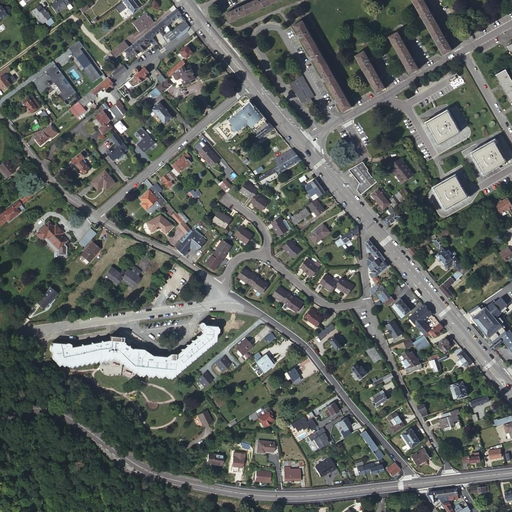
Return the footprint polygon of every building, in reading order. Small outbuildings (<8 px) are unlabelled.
[(52,7),(56,14),(66,6),(66,5),(69,3),(66,0),(55,0),(53,2),(54,3),(50,6),(52,7)] [(133,0),(123,0),(122,2),(131,14),(139,8),(133,1),(133,0)] [(254,0),(249,3),(238,8),(237,6),(235,7),(234,8),(235,9),(226,13),(230,22),(231,22),(240,18),(279,0),(254,0)] [(412,0),(421,15),(426,25),(443,55),(452,50),(445,38),(447,37),(446,36),(445,34),(444,35),(433,16),(434,15),(433,13),(433,12),(431,13),(423,0),(412,0)] [(82,6),(79,8),(80,9),(82,13),(89,8),(86,3),(82,6)] [(3,9),(0,5),(0,18),(7,14),(6,13),(8,11),(9,11),(9,10),(9,9),(9,8),(9,7),(7,6),(6,6),(5,7),(4,7),(3,9)] [(40,10),(37,6),(30,12),(37,22),(35,23),(37,27),(41,24),(45,29),(52,23),(48,18),(49,18),(47,14),(46,14),(45,13),(41,9),(40,10)] [(177,9),(176,9),(172,13),(162,20),(167,26),(181,15),(181,14),(177,9)] [(147,27),(153,22),(150,18),(151,17),(146,12),(132,23),(136,29),(139,33),(147,27)] [(153,37),(167,26),(162,20),(155,27),(146,33),(145,34),(150,40),(153,37)] [(185,20),(176,28),(180,33),(176,36),(177,37),(178,38),(179,38),(180,38),(187,31),(186,30),(190,27),(190,26),(185,20)] [(310,34),(302,20),(294,25),(301,38),(299,39),(300,40),(301,42),(303,41),(313,60),(312,61),(313,62),(313,63),(315,63),(324,79),(322,79),(323,81),(324,82),(325,81),(331,91),(336,99),(334,100),(335,102),(336,103),(337,102),(343,112),(352,107),(344,94),(339,84),(326,62),(315,42),(310,34)] [(171,31),(166,35),(171,41),(176,37),(176,36),(171,31)] [(401,39),(397,31),(388,36),(390,39),(400,57),(404,65),(409,74),(418,69),(413,61),(415,60),(414,58),(413,57),(412,58),(403,42),(405,42),(404,40),(403,38),(401,39)] [(146,47),(152,42),(150,40),(145,34),(138,40),(130,47),(125,50),(132,58),(142,50),(146,47)] [(124,42),(112,52),(114,55),(116,57),(129,47),(124,42)] [(190,49),(187,45),(180,51),(186,58),(193,53),(193,52),(193,51),(192,49),(190,49)] [(93,81),(101,75),(82,49),(75,54),(85,67),(84,68),(93,81)] [(368,58),(364,50),(355,55),(364,72),(376,93),(385,87),(380,79),(382,78),(381,77),(380,76),(379,77),(370,61),(371,60),(371,58),(370,57),(368,58)] [(184,64),(186,63),(184,60),(183,61),(182,60),(172,68),(175,72),(176,71),(178,70),(184,64)] [(127,69),(123,64),(121,65),(112,73),(108,76),(112,81),(127,69)] [(187,69),(184,64),(178,70),(176,71),(177,74),(179,75),(181,74),(180,72),(187,69)] [(0,83),(4,89),(16,80),(13,75),(9,78),(10,79),(8,80),(4,74),(6,73),(8,71),(9,72),(11,71),(9,66),(0,72),(0,83)] [(149,72),(145,67),(144,68),(134,77),(129,81),(132,85),(134,86),(136,86),(137,85),(138,85),(145,78),(144,76),(146,75),(149,72)] [(175,72),(172,68),(166,73),(169,77),(170,76),(175,72)] [(187,69),(180,72),(181,74),(184,80),(182,81),(184,85),(186,85),(187,85),(189,85),(189,83),(192,82),(192,80),(195,78),(193,74),(194,73),(194,72),(194,71),(194,69),(192,69),(191,68),(187,70),(187,69)] [(511,78),(506,68),(496,73),(510,98),(511,100),(511,78)] [(61,92),(66,100),(77,91),(62,71),(51,79),(54,83),(55,82),(62,91),(61,92)] [(311,98),(314,96),(312,94),(300,72),(288,79),(302,103),(303,103),(305,101),(311,98)] [(161,73),(156,77),(161,83),(163,82),(166,79),(161,73)] [(70,108),(77,118),(86,111),(83,107),(96,96),(95,94),(105,87),(106,89),(110,85),(111,87),(113,85),(112,84),(113,83),(112,81),(108,76),(101,82),(83,97),(78,101),(72,106),(70,108)] [(161,83),(156,87),(161,93),(172,84),(167,78),(166,79),(163,82),(161,83)] [(122,86),(118,89),(123,95),(127,91),(126,90),(122,86)] [(157,97),(161,93),(156,87),(152,90),(149,93),(153,98),(156,96),(157,97)] [(40,106),(32,95),(24,101),(27,105),(28,104),(30,107),(29,108),(32,112),(40,106)] [(228,119),(227,118),(215,128),(226,141),(246,124),(247,123),(252,128),(253,127),(256,131),(254,133),(254,134),(258,131),(265,126),(269,122),(268,123),(265,120),(266,119),(263,115),(262,116),(258,111),(259,110),(254,104),(253,105),(248,100),(236,111),(237,112),(228,119)] [(174,116),(160,101),(151,109),(165,124),(174,116)] [(117,102),(110,108),(118,118),(123,114),(125,112),(117,102)] [(110,108),(108,110),(106,108),(96,116),(103,125),(108,121),(113,118),(115,120),(118,118),(110,108)] [(461,131),(448,109),(427,122),(429,125),(439,143),(447,139),(461,131)] [(52,120),(45,110),(42,112),(49,123),(52,120)] [(88,113),(86,111),(77,118),(79,120),(88,113)] [(116,121),(118,123),(124,130),(127,128),(120,120),(119,121),(118,119),(116,121)] [(113,127),(110,124),(108,121),(103,125),(100,128),(104,134),(113,127)] [(274,127),(269,122),(265,126),(268,130),(269,131),(274,127)] [(122,132),(124,130),(118,123),(116,125),(122,132)] [(246,124),(254,133),(256,131),(253,127),(252,128),(247,123),(246,124)] [(155,141),(142,126),(137,131),(144,138),(138,144),(144,150),(149,145),(150,146),(155,141)] [(257,139),(268,130),(265,126),(258,131),(254,134),(252,135),(254,138),(256,140),(257,139)] [(42,130),(42,129),(36,132),(38,135),(36,137),(38,139),(37,140),(40,145),(49,138),(50,139),(52,137),(53,136),(51,134),(52,133),(48,127),(44,130),(44,129),(42,130)] [(130,149),(117,133),(112,137),(118,145),(113,149),(112,148),(108,152),(115,161),(120,158),(121,159),(127,154),(126,152),(130,149)] [(503,153),(495,139),(473,152),(485,173),(495,167),(507,161),(503,153)] [(219,160),(206,145),(198,151),(211,166),(219,160)] [(296,153),(292,149),(271,161),(275,167),(277,166),(286,161),(297,154),(296,153)] [(88,154),(85,150),(73,160),(73,161),(73,162),(75,164),(77,164),(81,169),(81,170),(81,171),(81,172),(82,172),(83,173),(84,173),(85,174),(91,169),(85,161),(83,163),(81,160),(88,154)] [(190,157),(187,153),(173,165),(175,167),(171,171),(172,172),(177,177),(181,174),(180,172),(191,163),(188,159),(190,157)] [(299,157),(297,155),(297,154),(286,161),(277,166),(275,167),(275,168),(278,174),(284,171),(284,170),(301,159),(299,157)] [(11,163),(10,161),(8,158),(5,160),(0,163),(0,169),(6,176),(15,169),(11,163)] [(401,159),(393,165),(398,172),(396,173),(397,174),(402,182),(403,182),(413,174),(401,159)] [(367,189),(377,181),(373,176),(372,177),(368,169),(369,168),(363,162),(349,170),(360,183),(359,187),(357,190),(361,194),(367,189)] [(278,174),(275,168),(273,170),(262,176),(259,178),(264,184),(279,175),(278,174)] [(115,182),(105,170),(91,181),(96,186),(101,182),(104,185),(107,189),(115,182)] [(172,181),(177,177),(172,172),(171,171),(167,174),(162,177),(164,180),(163,181),(163,182),(163,184),(168,190),(174,184),(172,181)] [(469,196),(457,174),(435,187),(447,209),(469,196)] [(316,186),(319,184),(315,178),(310,182),(312,184),(314,187),(316,186)] [(228,191),(232,187),(225,179),(219,184),(221,187),(226,193),(228,191)] [(257,192),(259,189),(256,187),(255,187),(251,184),(248,181),(241,189),(249,195),(250,194),(253,197),(254,195),(256,193),(257,192)] [(157,190),(159,192),(162,189),(156,182),(153,185),(157,190)] [(305,183),(303,184),(305,187),(308,191),(314,187),(312,184),(308,187),(306,185),(305,183)] [(314,187),(308,191),(311,195),(312,196),(316,193),(319,197),(326,192),(319,184),(316,186),(314,187)] [(167,201),(159,192),(157,190),(153,185),(149,188),(150,189),(141,197),(144,201),(141,203),(146,208),(156,200),(161,205),(167,201)] [(404,187),(391,198),(395,203),(399,208),(412,198),(404,187)] [(390,203),(378,189),(372,194),(383,208),(390,203)] [(193,196),(198,201),(201,199),(198,196),(195,192),(192,195),(193,196)] [(265,205),(269,201),(264,197),(264,198),(260,195),(260,194),(257,192),(256,193),(265,205)] [(265,205),(256,193),(254,195),(253,197),(251,199),(254,202),(263,209),(265,205)] [(26,200),(27,199),(24,196),(18,201),(20,204),(26,200)] [(511,206),(507,198),(495,205),(500,214),(504,211),(508,209),(511,206)] [(316,199),(308,205),(309,206),(316,216),(317,216),(325,210),(316,199)] [(13,205),(18,211),(23,207),(20,204),(18,201),(13,205)] [(388,209),(391,214),(393,213),(396,210),(396,211),(399,208),(395,203),(389,208),(388,209)] [(5,216),(7,219),(8,220),(19,212),(18,211),(13,205),(2,213),(5,216)] [(309,206),(305,208),(309,213),(313,218),(316,216),(309,206)] [(309,213),(305,208),(294,215),(299,221),(309,213)] [(383,220),(388,226),(397,218),(400,216),(396,211),(396,210),(393,213),(391,214),(388,216),(383,220)] [(180,222),(183,219),(182,218),(176,211),(173,214),(180,222)] [(190,219),(182,211),(179,213),(187,222),(190,219)] [(223,214),(218,211),(212,219),(221,226),(222,225),(225,227),(230,219),(227,217),(226,218),(222,215),(223,214)] [(161,215),(146,222),(152,232),(157,229),(157,228),(160,226),(162,229),(161,230),(166,234),(173,225),(161,215)] [(283,221),(281,217),(273,222),(275,225),(275,226),(280,235),(289,229),(285,225),(282,222),(283,221)] [(188,232),(191,229),(188,225),(183,220),(178,226),(186,234),(188,232)] [(53,227),(48,222),(36,233),(41,239),(45,236),(57,249),(66,240),(60,234),(62,232),(55,225),(53,227)] [(330,231),(323,224),(309,235),(315,243),(330,231)] [(244,228),(241,226),(235,234),(238,236),(238,237),(246,243),(252,234),(248,231),(247,232),(244,229),(244,228)] [(358,230),(358,226),(346,234),(342,236),(341,237),(342,238),(343,240),(346,244),(351,241),(348,238),(359,231),(358,230)] [(437,235),(438,236),(441,239),(451,230),(448,227),(437,235)] [(83,247),(95,233),(90,229),(78,242),(83,247)] [(176,248),(178,249),(190,235),(196,240),(193,244),(192,243),(190,246),(191,247),(193,246),(198,250),(206,240),(193,230),(191,229),(188,232),(186,234),(175,246),(176,246),(177,247),(176,248)] [(187,249),(190,246),(192,243),(193,244),(196,240),(190,235),(178,249),(183,254),(184,253),(186,254),(189,250),(187,249)] [(438,236),(437,237),(433,240),(440,248),(442,246),(444,243),(441,239),(438,236)] [(345,245),(346,244),(343,240),(342,238),(341,237),(338,240),(342,246),(345,244),(345,245)] [(371,241),(369,238),(366,241),(367,252),(369,252),(371,252),(371,251),(376,247),(371,241)] [(216,249),(214,252),(222,258),(225,254),(224,253),(227,250),(231,246),(222,239),(215,249),(216,249)] [(295,243),(291,239),(283,246),(291,254),(293,256),(300,250),(298,247),(298,248),(295,244),(295,243)] [(80,255),(88,262),(99,249),(91,242),(80,255)] [(407,248),(412,255),(417,252),(417,251),(416,250),(417,249),(419,248),(417,243),(409,247),(407,248)] [(444,264),(445,264),(449,260),(455,255),(456,254),(456,253),(455,251),(453,251),(452,252),(447,246),(445,246),(444,248),(441,250),(436,255),(440,260),(444,264)] [(377,247),(376,247),(371,251),(372,251),(372,252),(373,253),(369,256),(367,258),(367,265),(368,265),(372,262),(373,261),(382,254),(377,247)] [(505,249),(499,253),(504,261),(511,256),(511,251),(509,248),(505,250),(505,249)] [(214,252),(213,255),(211,254),(205,263),(214,270),(218,265),(217,264),(219,261),(220,261),(222,258),(214,252)] [(383,255),(382,254),(373,261),(372,262),(375,267),(377,265),(376,264),(380,261),(379,260),(383,255)] [(387,259),(383,255),(379,260),(380,261),(376,264),(377,265),(375,267),(376,268),(372,271),(375,274),(376,276),(389,265),(385,261),(387,259)] [(454,264),(459,270),(463,266),(455,255),(449,260),(445,264),(448,268),(454,264)] [(309,261),(306,258),(301,266),(304,268),(303,269),(312,275),(318,266),(313,263),(312,263),(309,261)] [(372,271),(376,268),(375,267),(372,262),(368,265),(371,270),(369,272),(370,273),(372,271)] [(469,263),(464,267),(467,271),(472,267),(469,263)] [(463,266),(459,270),(455,273),(439,286),(440,287),(443,291),(447,296),(448,297),(453,293),(446,286),(451,283),(462,274),(463,275),(467,271),(464,267),(463,266)] [(117,272),(110,267),(100,280),(101,281),(103,278),(115,286),(112,289),(113,290),(121,280),(132,288),(131,289),(132,290),(140,279),(139,279),(139,280),(136,278),(137,277),(141,272),(134,267),(130,272),(129,273),(127,271),(125,273),(122,271),(119,275),(116,273),(117,272)] [(256,276),(252,273),(251,273),(247,271),(248,270),(244,268),(238,276),(247,282),(247,281),(251,284),(255,277),(256,276)] [(335,286),(338,282),(333,279),(332,280),(329,277),(329,276),(326,274),(321,282),(324,284),(323,284),(332,291),(335,286)] [(260,279),(256,276),(255,277),(251,284),(254,286),(253,287),(258,290),(256,293),(256,294),(260,296),(262,293),(268,284),(263,281),(263,282),(260,279)] [(346,282),(341,278),(340,280),(338,282),(335,286),(344,293),(344,292),(347,294),(353,286),(349,284),(346,282)] [(373,293),(375,292),(379,290),(378,289),(377,287),(378,286),(376,284),(375,282),(375,283),(376,284),(370,289),(372,295),(373,293)] [(398,290),(401,288),(399,284),(392,289),(395,293),(398,290)] [(283,300),(286,302),(291,294),(288,292),(287,293),(284,290),(284,289),(280,286),(274,294),(282,301),(283,300)] [(56,293),(49,287),(36,302),(43,308),(48,302),(49,302),(52,300),(52,299),(51,298),(52,296),(53,297),(56,293)] [(387,299),(391,296),(385,289),(378,294),(383,302),(384,301),(387,299)] [(283,306),(287,308),(289,305),(297,311),(303,303),(299,300),(298,301),(294,298),(295,297),(291,294),(286,302),(283,306)] [(391,296),(387,299),(384,301),(387,306),(394,300),(391,296)] [(406,305),(400,298),(395,302),(395,303),(393,306),(402,317),(402,316),(405,314),(410,310),(406,305)] [(424,321),(431,315),(430,313),(430,311),(427,307),(425,307),(423,305),(410,317),(422,332),(424,334),(425,334),(430,330),(431,329),(424,321)] [(315,311),(312,309),(306,317),(309,319),(308,320),(309,320),(316,326),(322,317),(318,314),(318,315),(314,312),(315,311)] [(402,333),(394,320),(386,325),(389,329),(388,329),(391,334),(392,334),(394,338),(402,333)] [(54,355),(54,356),(55,356),(58,359),(61,361),(62,361),(63,361),(64,362),(66,361),(68,361),(70,365),(72,363),(73,363),(75,364),(76,363),(77,362),(78,362),(80,363),(81,362),(81,361),(82,361),(82,362),(84,363),(86,361),(86,360),(87,360),(89,362),(90,360),(92,360),(93,361),(95,360),(95,359),(96,359),(98,360),(99,359),(100,359),(101,359),(102,360),(104,358),(105,357),(107,359),(109,358),(109,357),(110,357),(112,358),(113,357),(115,359),(117,357),(119,357),(118,361),(119,362),(121,360),(123,360),(122,364),(124,365),(126,363),(127,364),(127,367),(128,368),(130,367),(131,367),(131,370),(133,372),(134,370),(136,371),(135,373),(137,375),(142,376),(144,374),(145,374),(147,376),(149,376),(152,376),(153,375),(155,375),(156,377),(161,377),(163,376),(164,376),(166,378),(171,378),(192,360),(214,341),(215,334),(216,332),(216,328),(215,327),(216,326),(215,325),(207,325),(203,324),(200,321),(199,321),(197,323),(196,325),(199,328),(199,333),(195,335),(194,335),(194,337),(191,339),(189,339),(189,341),(186,343),(185,343),(185,345),(181,348),(180,347),(180,349),(177,351),(148,351),(148,352),(143,350),(133,350),(132,350),(129,348),(129,346),(127,346),(124,344),(124,343),(122,342),(119,340),(119,336),(110,336),(109,340),(102,341),(101,340),(100,341),(93,342),(91,341),(90,343),(83,344),(82,343),(81,344),(71,346),(70,343),(68,341),(64,341),(54,339),(54,340),(52,342),(54,343),(54,345),(51,347),(53,349),(53,354),(54,355)] [(442,326),(439,322),(435,326),(432,329),(431,329),(430,330),(432,332),(435,336),(439,333),(437,331),(443,326),(442,326)] [(335,327),(333,323),(323,330),(317,335),(320,338),(335,327)] [(424,334),(415,340),(413,342),(413,343),(417,348),(420,352),(424,349),(431,345),(425,337),(432,332),(430,330),(425,334),(424,334)] [(511,333),(509,330),(507,331),(506,332),(490,346),(493,349),(497,346),(503,341),(509,347),(511,350),(511,333)] [(337,337),(335,335),(330,339),(337,350),(343,346),(340,342),(337,337)] [(449,342),(446,338),(438,344),(444,352),(451,346),(448,343),(449,342)] [(252,347),(245,339),(235,348),(242,356),(252,347)] [(368,350),(370,354),(373,352),(378,359),(381,357),(374,346),(368,350)] [(468,356),(462,349),(457,354),(467,366),(473,362),(468,356)] [(416,364),(420,363),(415,356),(412,351),(410,353),(408,350),(400,356),(399,358),(404,364),(405,363),(409,367),(410,367),(416,364)] [(269,361),(265,355),(261,357),(257,352),(252,356),(256,361),(263,371),(274,363),(272,360),(269,361)] [(226,359),(223,356),(214,363),(222,372),(230,365),(225,359),(226,359)] [(438,361),(437,357),(436,357),(433,359),(431,359),(434,367),(432,367),(434,371),(441,369),(438,361)] [(370,369),(365,364),(363,366),(362,365),(360,366),(357,362),(351,366),(360,377),(370,369)] [(424,362),(420,363),(416,364),(410,367),(409,367),(407,368),(405,368),(406,373),(422,367),(422,366),(425,365),(424,362)] [(15,374),(9,368),(0,377),(0,388),(0,389),(6,383),(15,374)] [(298,377),(293,368),(286,372),(291,381),(292,380),(298,377)] [(204,387),(212,380),(207,375),(208,374),(205,371),(196,379),(204,387)] [(394,378),(391,372),(382,377),(384,380),(385,382),(394,378)] [(463,380),(453,384),(457,394),(454,394),(455,398),(458,397),(458,398),(468,395),(463,380)] [(384,393),(383,390),(380,392),(379,392),(370,397),(376,406),(388,398),(385,392),(384,393)] [(490,401),(488,395),(487,395),(473,400),(468,401),(470,405),(472,405),(472,406),(490,401)] [(326,407),(329,412),(331,415),(338,411),(333,403),(326,407)] [(425,415),(428,414),(427,409),(424,403),(417,406),(423,416),(425,415)] [(256,414),(254,412),(249,415),(252,421),(257,417),(263,426),(266,424),(267,425),(269,424),(270,422),(274,419),(271,414),(272,414),(267,407),(256,414)] [(460,414),(459,409),(441,414),(442,417),(439,418),(441,427),(454,423),(453,420),(460,419),(461,423),(467,421),(465,412),(460,414)] [(212,424),(206,412),(198,416),(204,428),(212,424)] [(388,417),(393,425),(396,430),(404,425),(395,412),(388,417)] [(511,420),(511,418),(511,416),(511,414),(495,419),(497,425),(511,420)] [(307,420),(304,415),(290,424),(293,428),(294,428),(297,432),(302,429),(303,430),(308,427),(311,430),(316,427),(312,419),(306,423),(305,421),(307,420)] [(350,426),(345,418),(338,422),(343,430),(350,426)] [(323,427),(308,437),(311,441),(312,441),(317,449),(322,445),(323,446),(328,443),(325,438),(326,438),(323,433),(325,432),(323,427)] [(419,441),(410,427),(401,433),(410,447),(419,441)] [(364,431),(360,434),(367,444),(371,451),(376,448),(364,431)] [(343,436),(341,432),(332,438),(335,441),(343,436)] [(273,446),(273,442),(257,440),(256,452),(264,453),(264,451),(272,452),(272,454),(277,455),(276,447),(273,446)] [(429,457),(423,448),(412,455),(417,463),(425,458),(425,459),(429,457)] [(501,457),(500,449),(489,450),(490,459),(501,457)] [(379,450),(374,454),(377,458),(382,455),(379,450)] [(479,455),(479,452),(474,452),(475,455),(469,456),(470,462),(480,461),(480,455),(479,455)] [(221,465),(223,454),(218,453),(217,455),(208,453),(207,463),(221,465)] [(242,468),(243,459),(235,458),(232,458),(231,466),(242,468)] [(331,460),(317,469),(322,477),(330,472),(331,473),(337,469),(331,460)] [(356,467),(358,475),(369,472),(370,474),(382,471),(380,465),(373,467),(372,463),(363,466),(362,462),(355,463),(356,467)] [(400,470),(394,462),(386,469),(391,476),(400,470)] [(270,473),(255,471),(254,481),(269,483),(270,473)] [(299,481),(299,472),(284,472),(284,481),(299,481)] [(458,495),(457,488),(448,489),(449,499),(459,498),(459,495),(458,495)] [(438,495),(441,501),(447,511),(454,511),(452,507),(450,504),(451,503),(449,500),(449,499),(448,489),(435,491),(436,496),(438,495)] [(432,502),(441,501),(438,495),(436,496),(435,491),(428,491),(427,494),(432,502)] [(466,511),(470,510),(465,501),(464,499),(452,507),(454,511),(466,511)]
